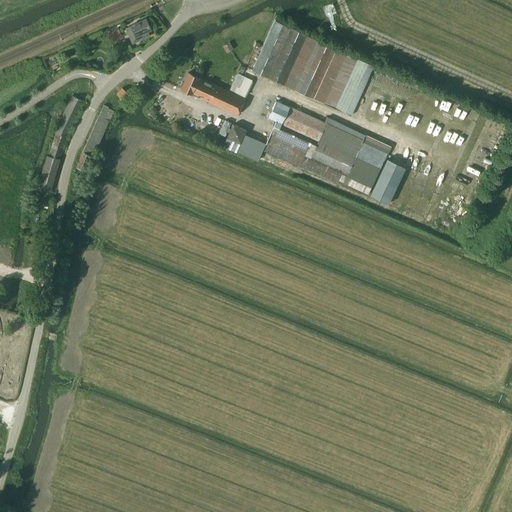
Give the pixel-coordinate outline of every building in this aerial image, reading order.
[(130,26),(125,28),(130,39),(139,34),(141,38),(148,35),(147,31),(151,29),(146,19),(130,26)] [(274,20),(251,70),(256,72),(351,115),(373,65),(274,20)] [(108,31),(109,32),(112,42),(121,38),(117,28),(108,31)] [(228,42),(223,45),(227,52),(232,49),(228,42)] [(256,72),(251,70),(241,65),(228,91),(188,73),(184,82),(182,82),(181,86),(181,87),(180,89),(237,115),(256,72)] [(122,88),(116,94),(122,99),(128,93),(122,88)] [(53,133),(55,133),(49,155),(46,155),(37,188),(51,191),(60,159),(67,135),(84,101),(72,95),(53,133)] [(276,121),(263,149),(338,184),(339,181),(368,194),(375,177),(382,162),(387,152),(390,146),(327,117),(325,122),(288,106),(288,107),(275,101),(268,117),(276,121)] [(76,168),(85,172),(91,155),(92,156),(113,111),(107,108),(108,107),(103,104),(82,151),(76,168)] [(219,133),(225,136),(230,123),(225,120),(219,133)] [(233,124),(226,137),(227,137),(223,146),(236,152),(246,130),(233,124)] [(245,134),(237,152),(258,161),(265,143),(245,134)] [(387,159),(371,195),(388,203),(404,167),(387,159)] [(276,169),(276,170),(281,172),(284,167),(278,164),(278,165),(276,169)] [(284,167),(281,172),(289,176),(291,171),(284,167)]
